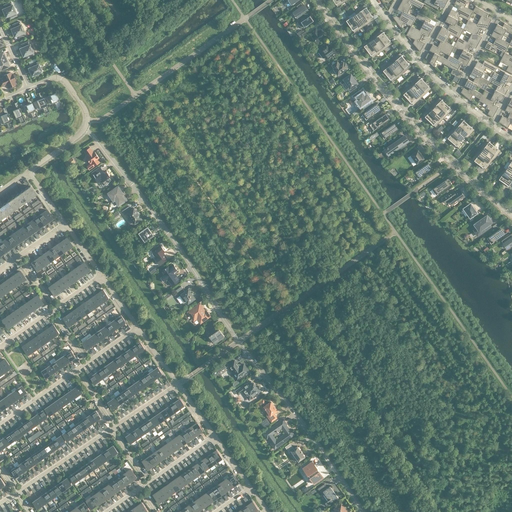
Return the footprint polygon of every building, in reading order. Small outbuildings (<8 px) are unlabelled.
[(408,0),(402,0),(401,4),(410,9),(412,4),(421,9),(423,4),(415,0),(409,0),(408,0)] [(425,0),(424,2),(437,9),(439,6),(444,8),(447,3),(441,0),(436,0),(435,2),(431,0),(425,0)] [(460,6),(458,9),(471,16),(473,11),(465,7),(468,2),(464,0),(456,0),(455,3),(460,6)] [(12,5),(11,2),(3,5),(5,8),(4,8),(8,16),(10,19),(17,16),(16,13),(13,5),(12,5)] [(297,6),(298,8),(298,9),(293,12),(297,17),(308,10),(302,2),(297,6)] [(410,9),(401,4),(398,9),(403,12),(401,15),(414,22),(416,18),(416,17),(408,13),(410,9)] [(365,5),(355,12),(360,19),(370,12),(365,5)] [(476,6),(473,11),(481,16),(479,20),(488,25),(492,19),(487,17),(488,13),(482,10),(476,6)] [(471,16),(458,9),(457,12),(452,9),(448,15),(458,20),(460,16),(468,20),(469,20),(471,16)] [(360,19),(355,12),(345,18),(350,26),(360,19)] [(374,19),(370,12),(360,19),(364,26),(374,19)] [(418,13),(416,17),(416,18),(424,22),(422,26),(431,31),(434,25),(429,23),(431,20),(418,13)] [(309,16),(307,18),(305,19),(304,17),(297,21),(302,29),(306,26),(306,27),(309,25),(308,25),(314,21),(312,18),(313,18),(311,15),(309,16)] [(414,22),(401,15),(399,18),(394,15),(393,17),(396,22),(399,25),(401,28),(404,22),(411,26),(412,26),(414,22)] [(458,20),(448,15),(445,21),(450,24),(449,27),(462,33),(464,29),(455,24),(458,20)] [(364,26),(360,19),(350,26),(354,33),(364,26)] [(468,20),(466,24),(479,31),(480,28),(485,31),(488,25),(479,20),(477,25),(469,20),(468,20)] [(21,24),(20,21),(12,25),(13,28),(17,36),(18,39),(26,36),(25,33),(21,24)] [(498,24),(494,30),(504,35),(506,31),(511,33),(511,27),(505,23),(503,27),(498,24)] [(479,31),(466,24),(464,29),(472,33),(470,38),(479,43),(482,37),(477,34),(479,31)] [(411,26),(409,31),(422,37),(423,34),(428,37),(431,31),(422,26),(420,31),(412,26),(411,26)] [(462,33),(449,27),(447,30),(442,27),(439,33),(448,38),(451,33),(459,38),(462,33)] [(316,28),(311,32),(313,36),(312,36),(317,43),(325,37),(321,30),(320,30),(318,31),(316,28)] [(372,37),(374,39),(377,44),(387,36),(382,29),(372,37)] [(504,35),(494,30),(491,36),(496,38),(495,41),(508,48),(510,44),(501,39),(504,35)] [(422,37),(409,31),(406,35),(415,40),(413,43),(417,47),(420,52),(425,43),(420,40),(422,37)] [(448,38),(439,33),(436,39),(441,41),(439,44),(452,51),(454,47),(454,46),(446,42),(448,38)] [(392,43),(387,36),(377,44),(383,51),(392,43)] [(459,38),(457,42),(469,49),(471,46),(476,49),(479,43),(470,38),(467,42),(459,38)] [(377,44),(374,39),(368,43),(366,41),(362,44),(368,51),(377,44)] [(30,44),(28,41),(21,44),(22,47),(22,48),(25,56),(26,56),(27,59),(35,55),(33,52),(34,52),(30,44)] [(508,48),(495,41),(493,44),(488,42),(485,48),(494,53),(497,48),(505,53),(508,48)] [(469,49),(457,42),(454,46),(454,47),(463,51),(460,55),(470,60),(473,55),(468,52),(469,49)] [(323,58),(325,57),(327,59),(328,59),(330,58),(330,57),(334,55),(336,53),(337,53),(336,52),(335,51),(334,49),(333,47),(332,47),(329,49),(329,48),(328,48),(327,46),(326,46),(324,44),(317,49),(319,51),(318,52),(323,58)] [(383,51),(377,44),(368,51),(373,58),(383,51)] [(452,51),(439,44),(438,47),(433,44),(430,50),(435,53),(439,55),(441,51),(449,55),(450,55),(452,51)] [(1,70),(2,73),(6,71),(5,68),(9,66),(3,52),(0,53),(0,70),(1,70)] [(400,53),(391,61),(396,68),(405,60),(400,53)] [(435,53),(433,56),(428,53),(426,58),(429,62),(433,66),(437,60),(445,64),(447,60),(439,55),(435,53)] [(505,53),(502,57),(503,57),(511,61),(511,56),(505,53)] [(450,55),(449,55),(447,60),(460,67),(461,64),(466,66),(470,60),(460,55),(458,60),(450,55)] [(511,61),(503,57),(500,61),(509,66),(506,70),(511,73),(511,61)] [(411,67),(405,60),(396,68),(402,74),(411,67)] [(460,67),(447,60),(445,64),(453,69),(451,73),(460,78),(463,72),(458,70),(460,67)] [(38,64),(37,61),(29,64),(31,67),(30,67),(34,75),(42,72),(39,64),(38,64)] [(343,73),(342,73),(342,72),(348,68),(347,67),(348,66),(345,63),(344,63),(343,62),(342,63),(341,62),(341,63),(340,65),(337,61),(332,65),(334,68),(334,69),(338,75),(339,74),(339,75),(343,73)] [(396,68),(391,61),(381,69),(387,75),(396,68)] [(478,62),(474,67),(484,72),(486,68),(494,72),(495,72),(497,68),(484,61),(482,64),(478,62)] [(484,72),(474,67),(471,73),(476,76),(475,79),(487,86),(490,81),(489,81),(481,77),(484,72)] [(402,74),(396,68),(387,75),(393,82),(402,74)] [(16,78),(15,75),(14,75),(13,75),(12,76),(11,72),(3,76),(4,78),(0,79),(0,86),(0,87),(7,85),(8,88),(10,87),(11,88),(14,87),(14,86),(14,85),(16,84),(14,81),(16,81),(15,79),(16,79),(16,78)] [(494,72),(492,77),(505,84),(506,81),(511,83),(511,81),(511,76),(505,72),(503,77),(495,72),(494,72)] [(344,80),(340,82),(346,91),(348,90),(350,92),(357,87),(355,85),(357,83),(356,81),(356,80),(357,80),(354,76),(353,77),(351,74),(344,79),(344,80)] [(419,76),(410,84),(416,90),(425,82),(419,76)] [(505,84),(492,77),(489,81),(490,81),(498,86),(496,90),(505,95),(508,89),(503,87),(505,84)] [(487,86),(475,79),(473,82),(468,79),(465,85),(470,88),(474,90),(477,86),(485,90),(487,86)] [(431,89),(425,82),(416,90),(422,97),(431,89)] [(416,90),(410,84),(402,92),(407,99),(416,90)] [(62,108),(54,87),(51,88),(53,95),(52,95),(51,94),(45,97),(50,104),(54,103),(57,108),(61,107),(62,108)] [(470,88),(468,91),(463,88),(461,92),(467,97),(470,100),(473,95),(480,99),(483,94),(482,94),(474,90),(470,88)] [(362,106),(364,108),(372,102),(371,100),(371,99),(367,94),(366,95),(364,93),(365,92),(363,89),(355,95),(358,100),(357,101),(361,107),(362,106)] [(422,97),(416,90),(407,99),(413,105),(422,97)] [(485,90),(482,94),(483,94),(495,101),(497,98),(502,101),(505,95),(496,90),(493,94),(485,90)] [(39,99),(37,101),(33,102),(38,109),(42,108),(45,113),(49,111),(50,113),(41,92),(38,93),(41,100),(40,100),(39,99)] [(495,101),(483,94),(480,99),(479,101),(488,105),(486,108),(490,110),(488,114),(493,118),(499,107),(494,104),(495,101)] [(38,118),(29,97),(26,98),(29,105),(28,105),(27,105),(25,106),(28,114),(30,113),(33,118),(37,117),(38,118)] [(440,97),(431,106),(438,112),(446,104),(440,97)] [(26,123),(17,102),(14,103),(17,110),(16,110),(15,110),(13,111),(16,119),(18,118),(21,123),(25,122),(26,123)] [(376,105),(377,105),(379,103),(378,103),(368,110),(367,109),(368,110),(362,114),(366,120),(377,112),(380,110),(376,105)] [(452,110),(446,104),(438,112),(444,118),(452,110)] [(438,112),(431,106),(423,115),(429,121),(438,112)] [(3,115),(1,116),(0,116),(0,121),(2,125),(6,123),(9,129),(13,127),(14,128),(5,107),(2,108),(5,115),(4,116),(3,115)] [(444,118),(438,112),(429,121),(435,127),(444,118)] [(388,120),(385,115),(387,113),(377,120),(376,119),(375,119),(376,120),(369,125),(373,131),(386,122),(388,120)] [(511,117),(509,116),(507,119),(502,116),(499,122),(503,125),(508,128),(510,124),(511,124),(511,117)] [(461,118),(453,127),(460,133),(468,124),(461,118)] [(393,125),(394,124),(396,123),(396,122),(385,130),(385,128),(384,129),(385,130),(379,134),(383,140),(394,132),(397,130),(393,125)] [(475,130),(468,124),(460,133),(467,139),(475,130)] [(460,133),(453,127),(445,136),(452,142),(460,133)] [(467,139),(460,133),(452,142),(459,148),(467,139)] [(401,138),(400,138),(399,136),(388,144),(389,144),(390,146),(387,148),(391,153),(395,150),(396,152),(396,153),(406,146),(405,146),(404,144),(408,141),(405,136),(401,138)] [(487,140),(479,149),(486,155),(494,145),(487,140)] [(501,150),(494,145),(486,155),(493,160),(501,150)] [(90,148),(85,151),(88,156),(87,158),(91,163),(87,166),(89,170),(100,162),(98,159),(99,158),(95,152),(93,153),(92,152),(93,151),(90,148)] [(416,148),(410,152),(412,155),(411,155),(417,164),(424,158),(418,150),(418,151),(416,148)] [(486,155),(479,149),(472,159),(479,164),(486,155)] [(493,160),(486,155),(479,164),(486,170),(493,160)] [(75,162),(71,157),(63,162),(67,168),(75,162)] [(418,179),(429,171),(432,169),(428,164),(431,162),(430,162),(420,169),(419,168),(420,169),(414,173),(418,179)] [(95,176),(103,171),(100,167),(92,172),(94,176),(95,176)] [(497,178),(504,183),(511,173),(506,169),(504,168),(497,178)] [(104,173),(103,171),(95,176),(96,179),(99,184),(102,182),(106,186),(111,180),(109,177),(110,176),(107,171),(104,173)] [(443,182),(432,189),(436,195),(442,191),(443,192),(442,191),(452,184),(452,183),(449,185),(446,180),(443,182)] [(36,194),(30,186),(28,188),(27,187),(25,189),(25,188),(32,198),(36,194)] [(109,194),(107,195),(107,197),(108,199),(110,199),(112,198),(114,201),(115,200),(119,206),(127,200),(123,195),(124,194),(118,186),(108,193),(109,194)] [(32,198),(25,188),(25,189),(26,189),(23,191),(23,190),(21,192),(27,201),(32,198)] [(453,205),(465,197),(460,190),(455,193),(454,193),(453,194),(452,192),(453,191),(442,198),(446,203),(449,201),(453,205)] [(27,201),(21,192),(21,193),(19,194),(18,193),(17,195),(16,195),(23,204),(27,201)] [(23,204),(16,195),(17,196),(15,197),(14,197),(12,198),(18,207),(23,204)] [(18,207),(12,198),(12,199),(10,200),(8,201),(14,210),(18,207)] [(14,210),(8,201),(7,201),(8,202),(6,203),(5,203),(3,204),(10,213),(14,210)] [(10,213),(3,204),(4,205),(1,207),(1,206),(0,206),(0,208),(5,216),(10,213)] [(466,207),(466,206),(465,204),(460,208),(461,210),(464,209),(470,218),(477,213),(471,204),(466,207)] [(135,224),(142,219),(134,208),(132,209),(130,206),(122,211),(125,215),(127,213),(135,224)] [(53,218),(47,210),(43,213),(49,222),(51,221),(50,220),(53,218)] [(49,222),(43,213),(38,216),(45,225),(46,224),(46,223),(48,222),(49,222)] [(45,225),(38,216),(34,219),(40,228),(42,227),(42,226),(44,225),(45,225)] [(489,224),(493,221),(491,222),(490,221),(491,220),(488,216),(484,218),(483,218),(478,222),(475,225),(481,233),(477,236),(478,236),(491,227),(489,224)] [(40,228),(34,219),(29,222),(36,232),(36,231),(38,230),(37,229),(39,228),(40,229),(40,228)] [(36,232),(29,222),(25,225),(31,235),(31,234),(33,233),(33,232),(35,231),(36,232)] [(144,229),(142,227),(138,229),(140,232),(139,233),(145,242),(152,237),(154,240),(155,239),(153,237),(154,236),(153,235),(154,235),(153,233),(152,233),(146,224),(145,224),(147,227),(144,229)] [(31,235),(25,225),(20,229),(27,238),(29,236),(28,236),(31,234),(31,235)] [(27,238),(20,229),(16,232),(23,241),(24,239),(26,237),(27,238)] [(507,232),(505,233),(504,234),(501,229),(498,230),(487,238),(491,244),(497,240),(498,241),(497,240),(507,232)] [(23,241),(16,232),(12,235),(18,244),(20,242),(19,242),(22,240),(22,241),(23,241)] [(511,233),(501,241),(503,243),(507,249),(511,245),(511,233)] [(18,244),(12,235),(7,238),(14,247),(15,246),(15,245),(17,243),(18,244)] [(14,247),(7,238),(3,241),(9,250),(11,249),(11,248),(13,247),(14,247)] [(72,246),(67,238),(62,241),(68,249),(72,246)] [(9,250),(3,241),(0,243),(0,246),(5,253),(7,252),(6,251),(8,250),(9,250)] [(68,249),(62,241),(58,244),(63,252),(68,249)] [(63,252),(58,244),(53,247),(59,255),(63,252)] [(160,265),(168,259),(163,252),(164,251),(161,245),(152,251),(153,253),(153,254),(154,256),(155,256),(156,256),(157,257),(155,258),(160,265)] [(59,255),(53,247),(49,250),(55,258),(59,255)] [(55,258),(49,250),(45,253),(50,261),(55,258)] [(50,261),(45,253),(40,257),(46,264),(50,261)] [(46,264),(40,257),(36,260),(41,268),(46,264)] [(41,268),(36,260),(31,263),(37,271),(41,268)] [(90,270),(84,262),(79,265),(86,274),(87,273),(87,272),(90,270)] [(174,274),(178,271),(173,264),(170,267),(169,266),(162,271),(164,274),(161,275),(162,277),(161,277),(161,278),(163,281),(164,281),(165,281),(166,282),(168,280),(172,286),(179,281),(176,275),(175,275),(174,274)] [(86,274),(79,265),(75,269),(81,277),(83,276),(83,275),(85,273),(85,274),(86,274)] [(20,271),(16,274),(21,282),(26,278),(24,276),(27,275),(21,266),(18,269),(20,271)] [(81,277),(75,269),(71,272),(77,280),(79,279),(78,278),(80,277),(81,277)] [(77,280),(71,272),(66,275),(72,283),(74,282),(74,281),(76,280),(77,280)] [(21,282),(16,274),(11,277),(17,285),(21,282)] [(72,283),(66,275),(62,278),(68,287),(68,286),(70,285),(69,284),(72,283),(72,284),(72,283)] [(17,285),(11,277),(7,280),(12,288),(17,285)] [(68,287),(62,278),(57,281),(64,290),(64,289),(65,288),(65,287),(67,286),(68,287)] [(12,288),(7,280),(2,283),(8,291),(12,288)] [(64,290),(57,281),(53,284),(59,293),(61,291),(60,291),(63,289),(63,290),(64,290)] [(59,293),(53,284),(48,287),(54,295),(54,296),(55,296),(57,294),(56,294),(58,292),(59,293)] [(181,286),(176,290),(180,296),(177,298),(181,304),(184,301),(184,302),(186,300),(188,303),(195,298),(189,289),(185,292),(183,290),(184,289),(183,289),(181,287),(182,287),(181,286)] [(103,290),(99,293),(105,301),(109,298),(103,290)] [(105,301),(99,293),(94,296),(100,304),(105,301)] [(37,295),(33,298),(39,307),(39,306),(41,304),(41,305),(43,304),(44,305),(44,306),(47,304),(41,295),(39,297),(37,295)] [(100,304),(94,296),(90,299),(96,307),(100,304)] [(39,307),(33,298),(28,301),(34,310),(35,310),(34,309),(36,308),(37,308),(39,307)] [(96,307),(90,299),(86,302),(91,311),(96,307)] [(34,310),(28,301),(24,305),(30,313),(30,312),(32,311),(34,310)] [(91,311),(86,302),(81,305),(87,314),(91,311)] [(210,317),(206,311),(205,312),(200,304),(188,312),(194,320),(197,318),(201,323),(210,317)] [(30,313),(24,305),(20,308),(26,316),(25,315),(28,314),(30,313)] [(87,314),(81,305),(77,308),(83,317),(87,314)] [(26,316),(20,308),(15,311),(21,319),(21,318),(23,317),(24,318),(25,316),(26,316)] [(83,317),(77,308),(72,312),(78,320),(83,317)] [(21,319),(15,311),(11,314),(17,323),(17,322),(16,322),(19,320),(19,321),(21,319),(21,320),(21,319)] [(78,320),(72,312),(68,315),(74,323),(78,320)] [(17,323),(11,314),(6,317),(12,326),(13,325),(12,325),(14,323),(15,324),(17,322),(17,323)] [(74,323),(68,315),(63,318),(69,326),(74,323)] [(121,315),(116,318),(121,325),(126,322),(121,315)] [(12,326),(6,317),(2,320),(7,328),(10,326),(10,327),(12,326)] [(121,325),(116,318),(111,322),(116,329),(121,325)] [(116,329),(111,322),(106,325),(111,332),(116,329)] [(212,334),(211,334),(211,335),(210,336),(215,343),(225,336),(222,333),(222,332),(219,329),(217,330),(214,326),(212,324),(204,329),(207,332),(209,330),(212,334)] [(54,325),(49,328),(55,336),(60,333),(54,325)] [(111,332),(106,325),(101,329),(106,336),(111,332)] [(55,336),(49,328),(45,331),(51,339),(55,336)] [(106,336),(101,329),(97,332),(102,339),(106,336)] [(51,339),(45,331),(40,334),(46,342),(51,339)] [(102,339),(97,332),(92,336),(97,343),(102,339)] [(46,342),(40,334),(36,337),(42,346),(46,342)] [(97,343),(92,336),(87,339),(92,346),(97,343)] [(42,346),(36,337),(32,340),(37,349),(42,346)] [(92,346),(87,339),(82,343),(87,350),(92,346)] [(37,349),(32,340),(27,343),(33,352),(37,349)] [(140,342),(138,343),(136,345),(141,352),(145,349),(140,342)] [(33,352),(27,343),(22,347),(28,355),(33,352)] [(141,352),(136,345),(132,348),(137,355),(141,352)] [(137,355),(132,348),(127,350),(132,358),(137,355)] [(71,350),(66,354),(71,361),(76,357),(71,350)] [(132,358),(127,350),(123,353),(128,360),(132,358)] [(128,360),(123,353),(119,356),(124,363),(128,360)] [(71,361),(66,354),(61,357),(66,364),(71,361)] [(125,365),(124,363),(119,356),(115,359),(120,366),(121,368),(125,365)] [(66,364),(61,357),(56,361),(61,368),(66,364)] [(5,359),(0,362),(6,371),(11,367),(5,359)] [(120,366),(115,359),(111,362),(116,369),(120,366)] [(241,366),(238,366),(235,360),(229,365),(234,372),(233,372),(237,379),(242,376),(242,377),(245,375),(245,374),(249,371),(244,364),(241,366)] [(61,368),(56,361),(51,364),(56,371),(61,368)] [(116,369),(111,362),(107,365),(112,372),(116,369)] [(56,371),(51,364),(46,368),(51,375),(56,371)] [(112,372),(107,365),(102,368),(107,375),(112,372)] [(158,367),(153,370),(158,377),(163,374),(158,367)] [(214,376),(223,370),(221,367),(212,373),(214,376)] [(51,375),(46,368),(41,371),(46,378),(51,375)] [(107,375),(102,368),(98,371),(103,378),(107,375)] [(158,377),(153,370),(149,373),(154,380),(158,377)] [(103,378),(98,371),(94,374),(99,381),(103,378)] [(154,380),(149,373),(145,376),(150,383),(154,380)] [(99,381),(94,374),(90,377),(95,384),(99,381)] [(150,383),(145,376),(141,379),(146,386),(150,383)] [(146,386),(141,379),(137,382),(142,389),(146,386)] [(258,393),(262,390),(259,386),(257,388),(254,383),(253,384),(251,381),(246,384),(236,391),(238,395),(243,392),(247,397),(248,396),(251,399),(259,393),(258,393)] [(142,389),(137,382),(133,385),(138,392),(142,389)] [(21,385),(16,389),(21,396),(26,392),(21,385)] [(78,385),(74,388),(79,395),(83,392),(78,385)] [(138,392),(133,385),(128,387),(133,395),(138,392)] [(133,395),(128,387),(124,390),(129,397),(133,395)] [(79,395),(74,388),(70,391),(75,398),(79,395)] [(21,396),(16,389),(12,392),(16,399),(21,396)] [(129,397),(124,390),(120,393),(125,400),(129,397)] [(75,398),(70,391),(66,394),(71,401),(75,398)] [(16,399),(12,392),(7,396),(12,403),(16,399)] [(125,400),(120,393),(116,396),(121,403),(125,400)] [(71,401),(66,394),(61,397),(66,404),(71,401)] [(12,403),(7,396),(2,399),(7,406),(12,403)] [(121,403),(116,396),(112,399),(117,406),(121,403)] [(66,404),(61,397),(57,400),(62,407),(66,404)] [(117,406),(112,399),(107,402),(112,409),(117,406)] [(177,400),(175,402),(180,409),(185,405),(181,399),(178,401),(177,400)] [(62,407),(57,400),(53,403),(58,410),(62,407)] [(263,400),(258,403),(263,409),(264,409),(265,409),(266,409),(270,415),(268,417),(272,422),(277,418),(274,413),(277,411),(275,407),(274,405),(273,405),(271,402),(267,405),(263,400)] [(180,409),(175,402),(170,405),(175,412),(180,409)] [(58,410),(53,403),(49,406),(54,413),(58,410)] [(175,412),(170,405),(165,409),(170,416),(175,412)] [(54,413),(49,406),(45,409),(50,416),(54,413)] [(170,416),(165,409),(160,412),(165,419),(170,416)] [(48,417),(43,410),(39,413),(44,420),(48,417)] [(96,410),(92,413),(97,420),(101,417),(96,410)] [(165,419),(160,412),(155,416),(160,423),(165,419)] [(44,420),(39,413),(35,416),(40,423),(44,420)] [(97,420),(92,413),(88,416),(93,423),(97,420)] [(40,423),(35,416),(31,419),(36,426),(40,423)] [(93,423),(88,416),(83,419),(88,426),(93,423)] [(160,423),(155,416),(150,419),(155,426),(160,423)] [(83,419),(82,417),(78,420),(79,422),(84,429),(88,426),(83,419)] [(36,426),(31,419),(27,421),(32,429),(36,426)] [(155,426),(150,419),(145,422),(150,429),(155,426)] [(287,424),(283,419),(264,433),(267,438),(268,438),(272,443),(271,444),(275,449),(294,435),(291,430),(290,431),(286,425),(287,424)] [(32,429),(27,421),(22,424),(27,431),(32,429)] [(84,429),(79,422),(75,425),(80,432),(84,429)] [(150,429),(145,422),(141,426),(145,433),(150,429)] [(197,423),(192,426),(198,434),(203,431),(197,423)] [(27,431),(22,424),(18,427),(23,434),(27,431)] [(80,432),(75,425),(71,428),(76,435),(80,432)] [(145,433),(141,426),(136,429),(141,436),(145,433)] [(198,434),(192,426),(187,430),(193,438),(198,434)] [(23,434),(18,427),(14,430),(19,437),(23,434)] [(76,435),(71,428),(67,431),(72,438),(76,435)] [(141,436),(136,429),(131,433),(136,440),(141,436)] [(19,437),(14,430),(10,433),(15,440),(19,437)] [(193,438),(187,430),(182,433),(188,441),(193,438)] [(72,438),(67,431),(62,434),(67,441),(72,438)] [(15,440),(10,433),(6,436),(11,443),(15,440)] [(136,440),(131,433),(126,436),(131,443),(136,440)] [(188,441),(182,433),(177,437),(183,445),(188,441)] [(66,442),(61,435),(57,438),(62,445),(66,442)] [(11,443),(6,436),(2,439),(7,446),(11,443)] [(183,445),(177,437),(172,440),(178,448),(183,445)] [(62,445),(57,438),(53,441),(58,448),(62,445)] [(178,448),(172,440),(167,444),(173,451),(178,448)] [(58,448),(53,441),(49,444),(53,451),(58,448)] [(53,451),(49,444),(44,447),(49,454),(53,451)] [(173,451),(167,444),(162,447),(168,455),(173,451)] [(113,445),(108,449),(113,456),(118,452),(113,445)] [(291,451),(294,454),(293,455),(293,456),(293,457),(294,458),(295,458),(296,457),(299,461),(305,457),(298,446),(294,449),(292,446),(287,449),(289,452),(291,451)] [(49,454),(44,447),(40,450),(45,457),(49,454)] [(168,455),(162,447),(158,450),(163,458),(168,455)] [(113,456),(108,449),(103,452),(108,459),(113,456)] [(45,457),(40,450),(36,453),(41,460),(45,457)] [(163,458),(158,450),(153,454),(158,462),(163,458)] [(217,450),(212,453),(218,461),(222,458),(217,450)] [(108,459),(103,452),(98,455),(103,463),(108,459)] [(41,460),(36,453),(32,456),(37,463),(41,460)] [(218,461),(212,453),(208,456),(214,464),(218,461)] [(158,462),(153,454),(148,457),(153,465),(158,462)] [(103,463),(98,455),(94,459),(99,466),(103,463)] [(37,463),(32,456),(28,458),(33,466),(37,463)] [(214,464),(208,456),(204,459),(209,467),(214,464)] [(153,465),(148,457),(143,461),(148,469),(153,465)] [(33,466),(28,458),(24,461),(28,468),(33,466)] [(99,466),(94,459),(89,462),(94,469),(99,466)] [(209,467),(204,459),(200,462),(205,470),(209,467)] [(28,468),(24,461),(19,464),(24,471),(28,468)] [(324,477),(320,471),(319,471),(317,469),(318,468),(313,461),(303,468),(308,475),(309,475),(310,478),(314,484),(324,477)] [(94,469),(89,462),(84,466),(89,473),(94,469)] [(205,470),(200,462),(195,465),(201,473),(205,470)] [(24,471),(19,464),(15,467),(20,474),(24,471)] [(201,473),(195,465),(191,468),(197,476),(201,473)] [(89,473),(84,466),(79,469),(84,476),(89,473)] [(20,474),(15,467),(11,470),(16,477),(20,474)] [(197,476),(191,468),(187,471),(193,479),(197,476)] [(84,476),(79,469),(74,473),(79,480),(84,476)] [(131,469),(126,473),(132,481),(137,477),(131,469)] [(193,479),(187,471),(183,474),(188,482),(193,479)] [(79,480),(74,473),(69,476),(74,483),(79,480)] [(132,481),(126,473),(121,476),(127,484),(132,481)] [(188,482),(183,474),(179,477),(184,485),(188,482)] [(233,474),(229,477),(235,485),(239,482),(233,474)] [(127,484),(121,476),(116,480),(122,488),(127,484)] [(72,484),(67,477),(62,481),(67,488),(72,484)] [(184,485),(179,477),(174,480),(180,488),(184,485)] [(235,485),(229,477),(225,480),(230,488),(235,485)] [(122,488),(116,480),(111,483),(117,491),(122,488)] [(180,488),(174,480),(170,483),(176,491),(180,488)] [(230,488),(225,480),(221,483),(226,491),(230,488)] [(67,488),(62,481),(57,484),(62,491),(67,488)] [(117,491),(111,483),(106,486),(112,494),(117,491)] [(176,491),(170,483),(166,486),(172,494),(176,491)] [(226,491),(221,483),(216,486),(222,494),(226,491)] [(62,491),(57,484),(53,488),(57,495),(62,491)] [(324,493),(329,500),(328,501),(325,503),(327,506),(338,498),(330,486),(328,488),(325,484),(318,488),(322,495),(324,493)] [(112,494),(106,486),(101,490),(107,498),(112,494)] [(172,494),(166,486),(162,489),(168,497),(172,494)] [(222,494),(216,486),(212,489),(218,497),(222,494)] [(57,495),(53,488),(48,491),(53,498),(57,495)] [(168,497),(162,489),(158,492),(163,499),(168,497)] [(218,497),(212,489),(208,492),(214,500),(218,497)] [(107,498),(101,490),(96,493),(102,501),(107,498)] [(53,498),(48,491),(43,495),(48,502),(53,498)] [(163,499),(158,492),(153,495),(159,503),(163,499)] [(214,500),(208,492),(204,495),(210,503),(214,500)] [(102,501),(96,493),(92,497),(97,505),(102,501)] [(48,502),(43,495),(38,498),(43,505),(48,502)] [(210,503),(204,495),(200,498),(205,506),(210,503)] [(97,505),(92,497),(86,501),(92,508),(97,505)] [(43,505),(38,498),(33,502),(38,509),(43,505)] [(205,506),(200,498),(196,501),(201,509),(205,506)] [(201,509),(196,501),(191,504),(197,511),(201,509)] [(84,502),(79,506),(83,511),(87,511),(90,510),(84,502)] [(253,502),(248,505),(252,511),(255,511),(258,510),(253,502)] [(142,503),(138,506),(141,511),(145,511),(148,511),(142,503)] [(337,511),(347,511),(342,503),(335,508),(337,511)]
